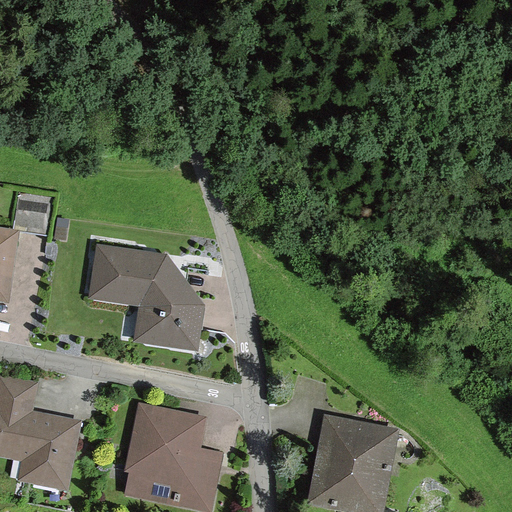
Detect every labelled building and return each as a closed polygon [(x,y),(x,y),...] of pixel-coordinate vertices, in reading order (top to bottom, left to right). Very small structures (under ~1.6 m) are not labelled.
[(22,228),(0,225),(0,301),(12,303),(22,228)] [(164,256),(96,245),(86,308),(142,317),(138,341),(197,350),(203,314),(164,256)] [(40,384),(0,377),(0,379),(0,453),(28,459),(24,482),(66,490),(78,424),(34,416),(40,384)] [(209,413),(136,400),(117,498),(193,511),(213,511),(224,457),(201,452),(209,413)] [(385,511),(399,430),(324,418),(310,507),(343,511),(385,511)]
